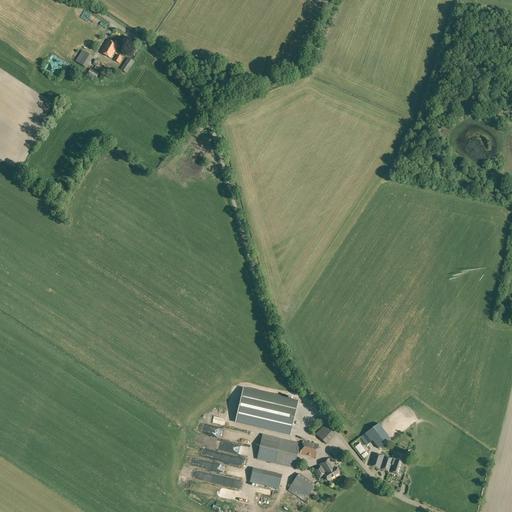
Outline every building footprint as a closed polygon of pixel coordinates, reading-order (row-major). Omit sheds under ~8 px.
[(107,34),(109,27),(104,25),(101,32),(107,34)] [(101,53),(110,59),(118,45),(108,40),(101,53)] [(75,61),(86,68),(93,57),(82,50),(75,61)] [(114,61),(120,64),(122,60),(121,59),(122,57),(117,55),(114,61)] [(120,69),(126,74),(134,62),(128,58),(120,69)] [(102,70),(112,75),(115,69),(95,59),(93,65),(95,66),(94,69),(101,72),(102,70)] [(87,75),(95,79),(99,74),(90,69),(87,75)] [(290,435),(298,402),(244,389),(236,423),(290,435)] [(378,449),(390,440),(379,424),(366,432),(360,437),(366,446),(373,441),(378,449)] [(326,444),(335,435),(327,427),(318,436),(326,444)] [(302,445),(299,445),(299,444),(280,439),(263,435),(257,459),(274,463),(294,468),(298,451),(301,452),(300,454),(316,458),(319,445),(303,441),(302,445)] [(364,457),(369,453),(360,443),(355,447),(364,457)] [(335,459),(343,455),(338,448),(331,452),(335,459)] [(400,476),(406,456),(394,452),(392,459),(373,453),(369,466),(388,472),(400,476)] [(334,466),(329,458),(319,465),(320,467),(313,471),(318,479),(324,475),(327,481),(340,473),(339,473),(340,472),(338,470),(336,467),(335,465),(334,466)] [(281,481),(283,473),(268,470),(268,473),(262,472),(259,484),(274,487),(275,480),(281,481)] [(304,502),(316,485),(298,473),(287,490),(304,502)]
